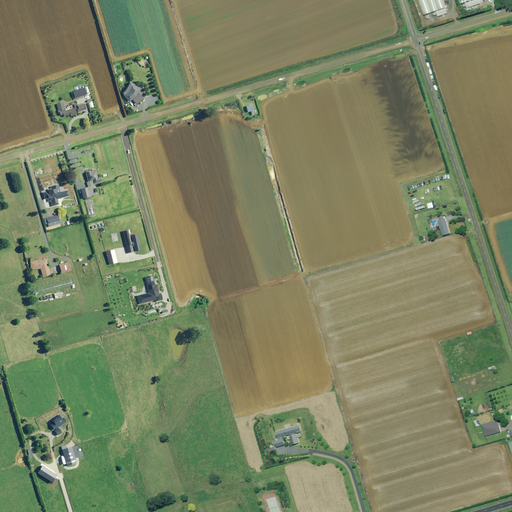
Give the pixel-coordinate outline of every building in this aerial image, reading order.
[(418,0),(424,15),(436,11),(438,16),(448,13),(446,8),(443,0),(418,0)] [(480,0),(474,0),(465,3),(467,8),(482,3),(480,0)] [(128,102),(132,99),(134,101),(139,94),(137,93),(139,89),(137,88),(137,87),(130,82),(125,90),(122,93),(123,95),(122,96),(128,102)] [(72,91),(74,98),(86,94),(84,87),(72,91)] [(73,105),(73,107),(67,109),(66,107),(64,108),(62,102),(56,105),(58,110),(57,110),(58,113),(59,116),(62,115),(63,117),(70,115),(77,113),(77,112),(85,110),(83,104),(76,106),(76,104),(73,105)] [(247,112),(248,112),(249,113),(251,113),(251,115),(254,114),(252,105),(246,106),(247,112)] [(80,189),(83,199),(94,196),(92,187),(95,186),(95,184),(101,182),(100,177),(97,177),(95,170),(85,172),(88,182),(86,182),(87,187),(80,189)] [(45,172),(39,173),(43,184),(57,180),(55,173),(52,174),(52,172),(46,173),(45,172)] [(50,201),(51,206),(58,204),(56,199),(69,196),(67,190),(59,192),(57,184),(49,186),(49,188),(46,189),(47,191),(41,192),(43,199),(47,198),(48,202),(50,201)] [(92,200),(86,201),(89,217),(96,215),(92,200)] [(45,218),(48,227),(60,223),(57,214),(45,218)] [(439,221),(440,225),(430,228),(431,232),(441,229),(443,236),(451,234),(446,219),(445,219),(445,216),(440,218),(440,220),(439,221)] [(121,231),(127,254),(134,252),(132,246),(133,246),(134,252),(140,250),(136,233),(130,235),(132,242),(130,242),(127,229),(121,231)] [(105,251),(108,264),(116,261),(113,249),(105,251)] [(40,269),(42,277),(50,275),(45,259),(29,261),(30,270),(40,269)] [(69,262),(59,264),(61,272),(71,270),(69,262)] [(137,296),(139,304),(154,300),(154,301),(161,299),(159,292),(158,293),(155,283),(154,284),(151,274),(144,276),(148,293),(137,296)] [(58,412),(46,420),(57,435),(62,432),(57,426),(65,420),(58,412)] [(481,425),(483,437),(500,432),(497,421),(481,425)] [(275,439),(277,447),(286,445),(284,437),(301,431),(300,425),(276,432),(278,438),(275,439)] [(76,445),(62,448),(66,465),(75,464),(74,459),(84,457),(83,451),(77,452),(76,445)]
